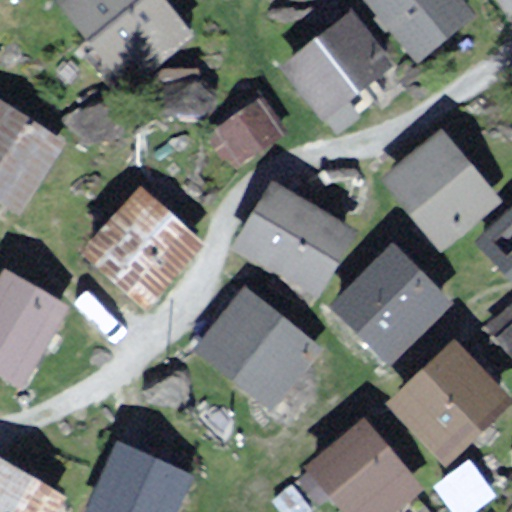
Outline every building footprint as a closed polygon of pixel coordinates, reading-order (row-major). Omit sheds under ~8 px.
[(198,46),(158,0),(66,0),(54,10),(133,102),(198,46)] [(482,22),(461,0),(373,0),(367,5),(424,73),(482,22)] [(354,23),(285,76),(325,130),(396,73),(354,23)] [(289,139),(242,86),(197,131),(238,180),(289,139)] [(70,152),(0,109),(0,214),(23,229),(70,152)] [(506,213),(444,140),(384,191),(448,267),(506,213)] [(363,236),(275,192),(232,268),(319,315),(363,236)] [(211,256),(141,195),(82,267),(152,328),(211,256)] [(511,224),(482,255),(511,283),(511,224)] [(459,310),(395,254),(330,320),(385,372),(459,310)] [(73,320),(7,281),(0,293),(0,381),(26,397),(73,320)] [(330,360),(249,298),(198,359),(276,424),(330,360)] [(511,414),(511,405),(439,331),(373,387),(447,483),(469,462),(483,475),(511,446),(511,439),(499,427),(511,414)] [(511,336),(497,350),(511,366),(511,336)] [(369,386),(284,448),(335,511),(420,511),(448,489),(369,386)] [(187,511),(198,488),(121,453),(93,511),(187,511)] [(68,511),(70,508),(0,467),(0,511),(68,511)]
